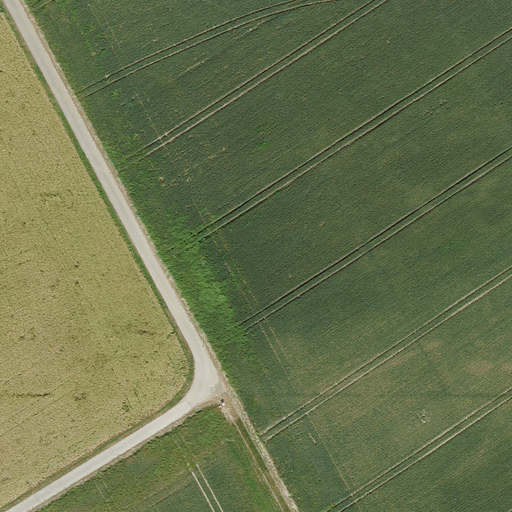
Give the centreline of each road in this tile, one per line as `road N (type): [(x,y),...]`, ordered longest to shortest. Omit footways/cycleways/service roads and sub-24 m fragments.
road 1 (track): [(9,0),(217,384),(12,511)]
road 2 (track): [(217,384),(285,511)]
